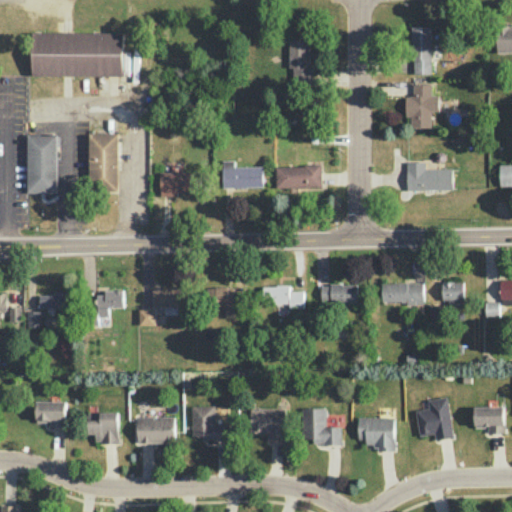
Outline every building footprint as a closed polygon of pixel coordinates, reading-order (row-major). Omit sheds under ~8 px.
[(432,73),(431,25),(411,26),(412,74),(432,73)] [(502,26),(511,26),(511,51),(497,52),(497,37),(502,37),(502,26)] [(123,32),(32,31),(32,75),(123,76),(123,32)] [(291,39),(290,83),(310,84),(311,39),(291,39)] [(431,127),(431,110),(439,111),(439,95),(431,95),(431,84),(413,84),(413,96),(406,96),(405,116),(411,116),(411,127),(431,127)] [(88,133),(118,133),(119,192),(88,193),(88,133)] [(56,135),(27,135),(28,192),(57,192),(56,135)] [(223,187),(263,186),(263,166),(234,166),(234,160),(222,160),(223,187)] [(452,168),(425,168),(425,161),(406,162),(407,189),(453,189),(452,168)] [(511,163),(499,164),(500,186),(511,185),(511,163)] [(321,165),(275,166),(276,189),(322,187),(321,165)] [(160,172),(160,193),(193,194),(194,172),(160,172)] [(511,279),(500,279),(500,301),(484,301),(484,317),(499,317),(499,302),(511,302),(511,279)] [(463,281),(442,281),(442,300),(448,300),(448,306),(464,306),(463,281)] [(423,302),(423,282),(382,283),(382,303),(423,302)] [(357,284),(320,284),(321,303),(358,302),(357,284)] [(262,285),(263,303),(289,303),(289,308),(304,308),(303,290),(289,290),(289,285),(262,285)] [(181,287),(152,288),(153,307),(181,306),(181,287)] [(208,287),(208,305),(235,305),(235,287),(208,287)] [(39,295),(40,308),(68,307),(67,290),(54,291),(54,294),(39,295)] [(123,290),(104,290),(104,294),(97,295),(97,317),(109,316),(109,307),(124,307),(123,290)] [(9,307),(9,322),(21,321),(21,307),(9,307)] [(155,308),(139,309),(139,325),(156,324),(155,308)] [(41,326),(40,311),(27,311),(27,326),(41,326)] [(416,410),(419,435),(435,433),(436,439),(453,437),(448,397),(428,399),(429,408),(416,410)] [(66,401),(36,401),(36,419),(50,419),(50,426),(65,427),(66,401)] [(192,435),(201,435),(202,440),(227,439),(226,423),(215,423),(214,405),(191,405),(192,435)] [(474,406),(475,427),(488,427),(488,433),(505,432),(504,406),(474,406)] [(285,408),(250,407),(250,432),(267,432),(267,440),(285,440),(285,408)] [(341,443),(341,426),(326,426),(326,407),(302,407),(303,438),(313,437),(313,444),(341,443)] [(95,434),(95,443),(119,442),(118,411),(87,412),(88,434),(95,434)] [(138,416),(138,442),(175,442),(175,416),(138,416)] [(358,438),(366,438),(366,448),(395,448),(395,417),(359,416),(358,438)]
